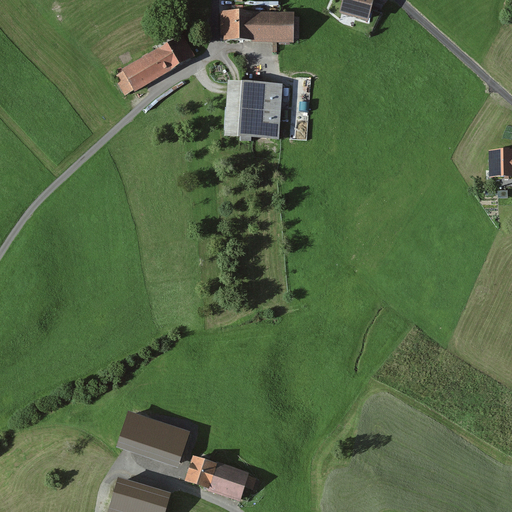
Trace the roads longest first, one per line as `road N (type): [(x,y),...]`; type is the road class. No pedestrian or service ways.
road 1 (unclassified): [(216,0),(212,54),(155,94),(58,185),(0,260)]
road 2 (unclassified): [(235,511),(117,471),(99,511)]
road 3 (unclassified): [(511,102),(391,0)]
